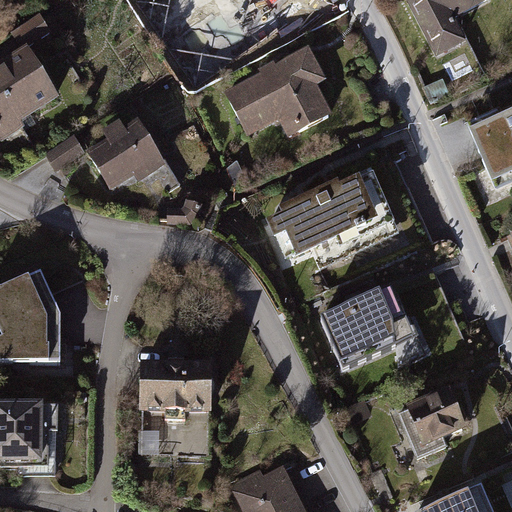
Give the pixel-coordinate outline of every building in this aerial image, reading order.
[(280,0),(182,0),(200,30),(241,6),(257,34),(262,32),(265,32),(266,29),(289,16),(280,0)] [(451,21),(489,1),(488,0),(409,0),(433,47),(457,34),(451,21)] [(25,51),(51,35),(41,19),(15,36),(25,51)] [(17,123),(56,99),(28,55),(0,72),(0,136),(2,140),(21,128),(17,123)] [(313,87),(322,83),(308,55),(266,78),(263,77),(264,78),(227,98),(247,135),(289,113),(300,133),(329,118),(313,87)] [(511,111),(466,132),(489,185),(511,174),(511,111)] [(147,176),(163,166),(139,127),(125,135),(121,128),(117,127),(104,135),(110,145),(90,157),(110,189),(142,169),(147,176)] [(57,172),(83,156),(74,142),(48,158),(57,172)] [(368,177),(263,225),(286,276),(392,228),(368,177)] [(198,217),(201,209),(188,204),(186,211),(169,211),(169,225),(190,225),(198,217)] [(0,366),(60,367),(61,320),(41,275),(0,293),(0,366)] [(400,289),(323,319),(343,370),(420,340),(400,289)] [(204,365),(136,366),(137,423),(204,422),(204,365)] [(450,392),(398,417),(421,465),(473,440),(450,392)] [(58,435),(58,409),(0,408),(0,463),(49,464),(49,435),(58,435)] [(185,425),(185,457),(211,458),(211,425),(185,425)] [(306,511),(286,467),(240,487),(251,511),(306,511)] [(495,511),(483,482),(414,510),(414,511),(495,511)]
